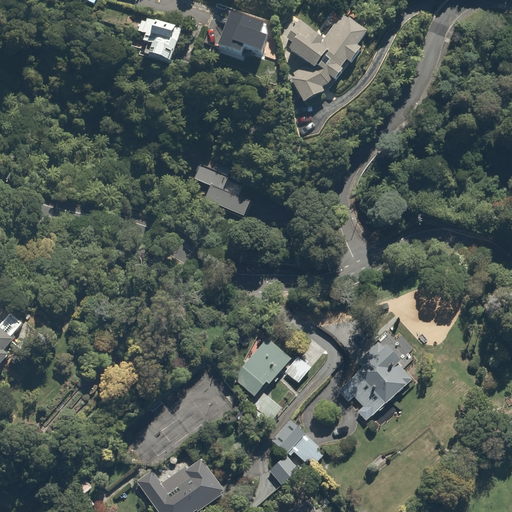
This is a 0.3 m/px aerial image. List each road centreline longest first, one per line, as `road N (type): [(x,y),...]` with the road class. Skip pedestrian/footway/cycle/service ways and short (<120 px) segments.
road 1 (residential): [(0,184),(38,207),(140,231),(210,265),(281,286),(321,287),(367,259)]
road 2 (residential): [(367,259),(340,210),(343,177),(415,92),(438,29),(467,0)]
road 3 (residential): [(367,259),(454,240),(494,257),(511,276)]
